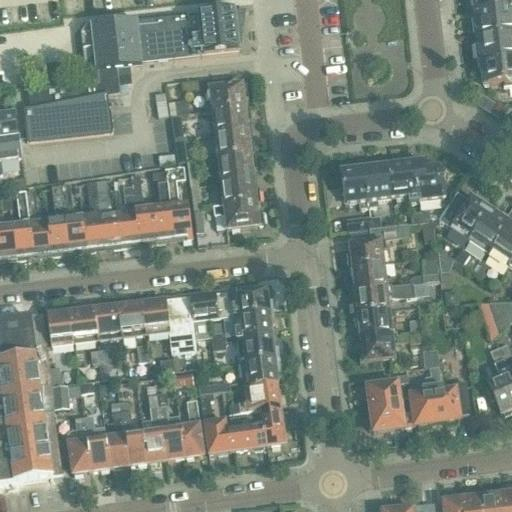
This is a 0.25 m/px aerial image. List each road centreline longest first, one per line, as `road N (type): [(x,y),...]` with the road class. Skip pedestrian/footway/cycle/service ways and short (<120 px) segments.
road 1 (residential): [(0,300),(304,258)]
road 2 (residential): [(304,258),(291,144),(300,132),(435,115)]
road 3 (residential): [(333,486),(304,258)]
road 4 (residential): [(333,486),(511,457)]
road 5 (residential): [(167,511),(333,486)]
